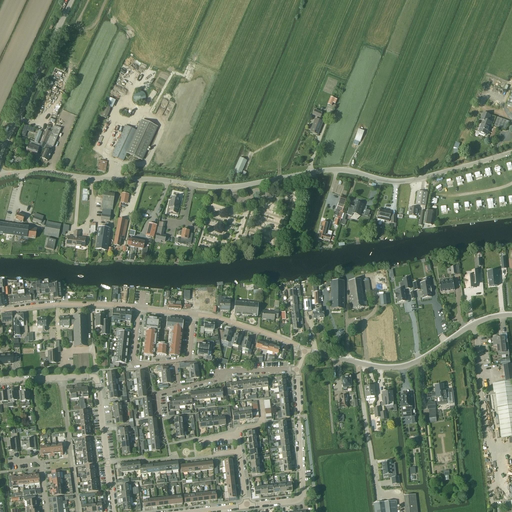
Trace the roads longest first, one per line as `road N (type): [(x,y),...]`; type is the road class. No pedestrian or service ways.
road 1 (tertiary): [(0,176),(42,171),(218,188),(347,171),(402,183),(511,153)]
road 2 (tertiary): [(305,348),(402,366),(479,320),(511,314)]
road 3 (unclassified): [(0,153),(71,0)]
road 4 (residential): [(193,313),(188,359),(138,365),(139,307)]
road 5 (tertiary): [(139,307),(0,311)]
road 6 (residential): [(245,506),(300,497),(298,416)]
road 7 (residential): [(112,511),(95,377)]
road 8 (residential): [(78,511),(61,378)]
road 9 (residential): [(178,388),(227,371),(296,369)]
